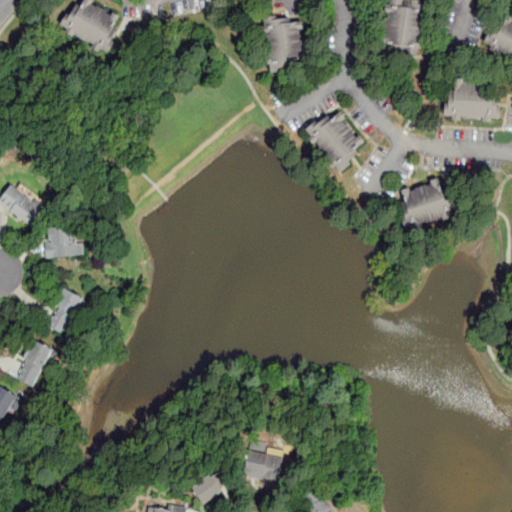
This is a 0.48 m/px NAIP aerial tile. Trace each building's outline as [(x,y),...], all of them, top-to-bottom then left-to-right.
[(106,54),(124,17),(90,0),(79,0),(63,32),(106,54)] [(426,0),(389,0),(384,50),(421,53),(426,0)] [(511,19),(499,12),(483,43),(511,58),(511,19)] [(304,17),(265,21),(269,71),(308,67),(304,17)] [(500,83),(448,83),(447,119),(499,120),(500,83)] [(335,109),(306,136),(337,170),(366,144),(335,109)] [(454,215),(445,179),(394,193),(404,229),(454,215)] [(0,201),(28,225),(43,208),(14,182),(0,197),(0,201)] [(76,241),(75,225),(45,228),(48,257),(84,254),(83,241),(76,241)] [(45,324),(64,334),(84,296),(65,286),(45,324)] [(35,388),(54,347),(34,338),(15,379),(35,388)] [(0,426),(16,395),(0,386),(0,426)] [(249,452),(244,475),(277,483),(283,460),(249,452)] [(192,486),(204,505),(233,484),(222,467),(192,486)] [(307,511),(331,511),(331,495),(307,496),(307,511)] [(187,511),(188,507),(153,503),(151,511),(187,511)]
